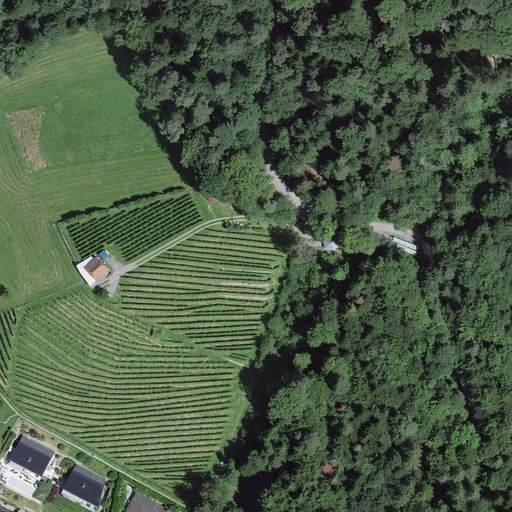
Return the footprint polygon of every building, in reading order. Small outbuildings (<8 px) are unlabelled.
[(329,234),(323,240),(325,249),(333,251),(339,245),(337,237),(329,234)] [(109,257),(104,251),(99,255),(103,261),(109,257)] [(96,283),(109,271),(97,258),(84,270),(96,283)] [(54,451),(22,435),(10,460),(42,476),(54,451)] [(60,491),(101,511),(108,480),(74,463),(60,491)] [(170,511),(171,511),(136,493),(125,511),(170,511)]
